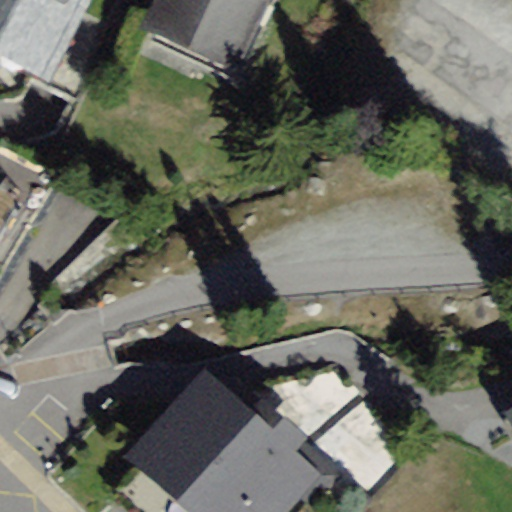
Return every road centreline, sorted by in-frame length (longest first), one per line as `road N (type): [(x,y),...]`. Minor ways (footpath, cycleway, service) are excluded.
road 1 (residential): [(0,384),(129,315),(244,289),(440,277),(511,264)]
road 2 (residential): [(511,100),(401,31)]
